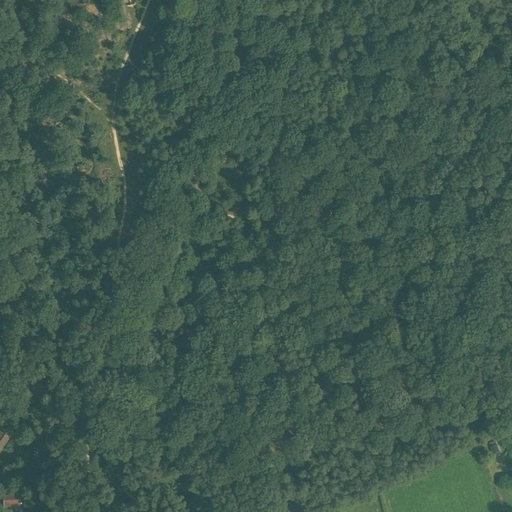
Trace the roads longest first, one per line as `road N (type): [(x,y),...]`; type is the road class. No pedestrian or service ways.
road 1 (track): [(95,511),(82,410),(120,297),(118,91),(147,0)]
road 2 (track): [(511,314),(462,268),(364,203),(279,236),(219,211),(124,199)]
road 3 (track): [(117,131),(59,76),(0,38)]
